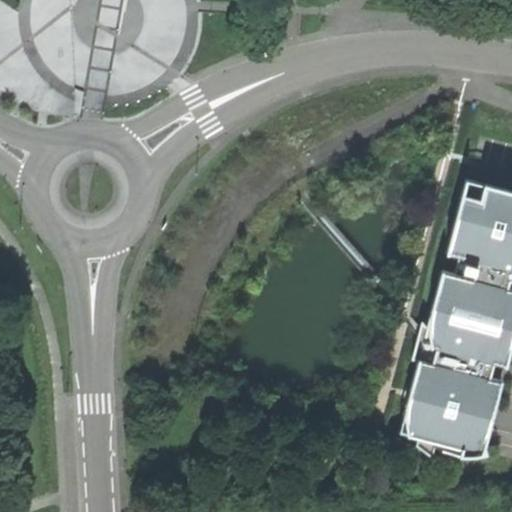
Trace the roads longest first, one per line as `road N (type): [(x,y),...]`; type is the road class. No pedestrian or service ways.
road 1 (unclassified): [(511,57),(413,43),(340,53),(203,107)]
road 2 (unclassified): [(92,325),(101,511)]
